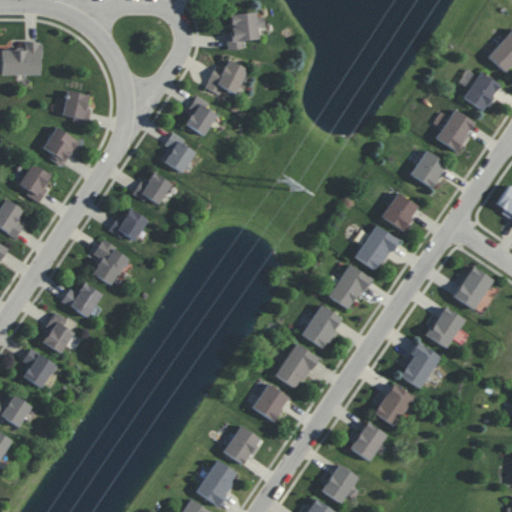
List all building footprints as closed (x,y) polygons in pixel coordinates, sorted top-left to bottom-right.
[(228,14),(230,31),(225,32),(226,50),(242,48),(241,40),(257,39),(256,27),(263,27),(263,17),(255,17),(255,12),(228,14)] [(486,56),(506,74),(511,67),(511,27),(511,28),(486,56)] [(0,74),(40,75),(40,42),(23,42),(23,49),(0,49),(0,74)] [(234,93),(246,68),(227,59),(222,70),(214,66),(204,87),(218,94),(221,87),(234,93)] [(461,98),(482,111),(500,85),(479,71),(461,98)] [(62,115),(73,116),(72,123),(86,124),(89,94),(65,91),(62,115)] [(187,109),(191,111),(184,124),(203,135),(215,114),(206,108),(209,103),(195,96),(187,109)] [(434,138),(456,152),(474,122),(453,109),(434,138)] [(49,158),(62,167),(78,141),(55,126),(42,147),(52,154),(49,158)] [(182,172),(194,151),(182,144),(185,139),(171,132),(164,144),(167,146),(159,160),(182,172)] [(432,188),(446,162),(423,150),(409,176),(432,188)] [(26,195),(37,202),(52,175),(30,163),(18,184),(28,190),(26,195)] [(132,193),(157,206),(170,182),(151,172),(146,182),(140,179),(132,193)] [(511,187),(508,185),(493,207),(511,218),(511,187)] [(417,207),(396,192),(380,216),(401,230),(417,207)] [(23,209),(3,198),(0,204),(0,228),(16,237),(22,225),(16,222),(23,209)] [(110,230),(121,238),(124,234),(133,240),(147,219),(125,206),(110,230)] [(353,256),(376,271),(397,240),(375,224),(353,256)] [(91,274),(111,286),(128,256),(100,240),(93,254),(100,258),(91,274)] [(8,246),(0,242),(0,261),(8,246)] [(327,296),(347,309),(355,295),(359,297),(371,278),(347,264),(327,296)] [(453,298),(476,309),(491,277),(468,266),(453,298)] [(100,292),(81,283),(77,292),(68,287),(61,303),(88,316),(100,292)] [(301,336),(324,348),(341,317),(317,304),(301,336)] [(464,319),(443,306),(425,335),(446,348),(464,319)] [(39,341),(60,353),(73,331),(63,326),(66,319),(55,312),(39,341)] [(316,356),(294,342),(273,375),(296,389),(316,356)] [(396,374),(419,388),(439,356),(417,342),(396,374)] [(40,388),(55,365),(30,348),(21,361),(28,365),(21,376),(40,388)] [(288,396),(267,383),(251,407),(272,421),(288,396)] [(393,427),(413,397),(392,383),(372,413),(393,427)] [(0,402),(0,420),(3,423),(5,419),(17,427),(30,406),(11,393),(4,404),(0,402)] [(386,434),(366,421),(348,447),(368,461),(386,434)] [(222,453),(244,465),(260,437),(238,425),(222,453)] [(0,457),(11,440),(0,433),(0,457)] [(195,491),(218,506),(233,481),(230,480),(235,472),(215,459),(195,491)] [(320,490),(340,503),(357,477),(337,463),(320,490)]
